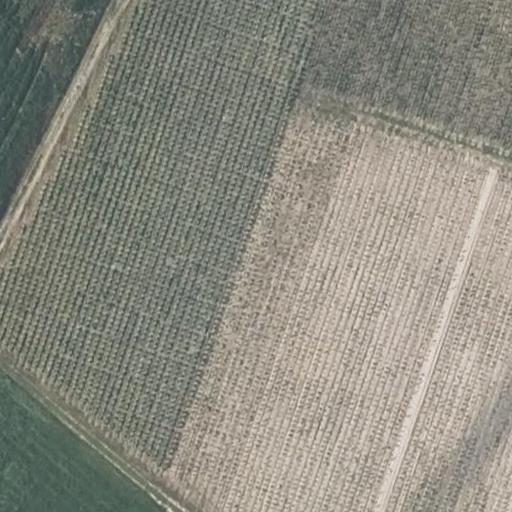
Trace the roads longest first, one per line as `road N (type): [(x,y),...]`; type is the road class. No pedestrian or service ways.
road 1 (track): [(0,235),(120,0)]
road 2 (track): [(0,355),(185,511)]
road 3 (track): [(511,157),(302,91)]
